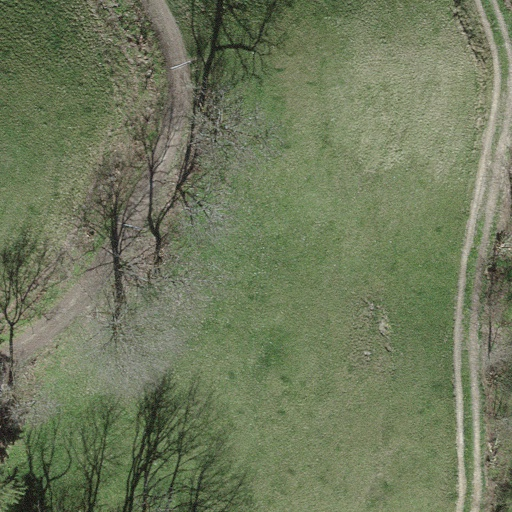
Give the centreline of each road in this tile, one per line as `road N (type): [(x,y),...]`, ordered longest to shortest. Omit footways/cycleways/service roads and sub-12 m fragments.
road 1 (track): [(486,0),(504,62),(464,325),(471,511)]
road 2 (track): [(0,354),(81,288),(171,153),(175,61),(145,0)]
